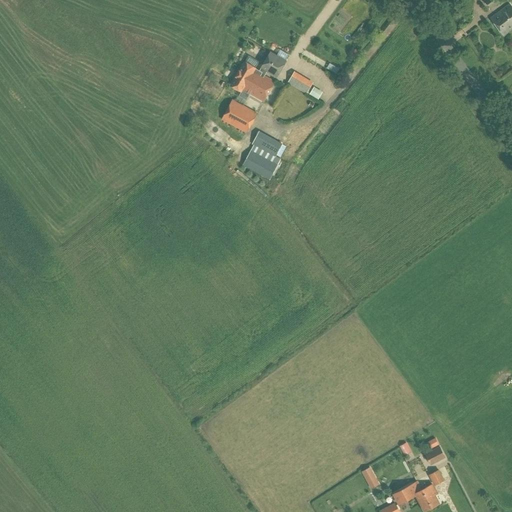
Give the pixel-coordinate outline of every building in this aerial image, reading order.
[(491,10),(500,3),(498,0),(485,0),(484,1),(491,10)] [(503,36),(511,29),(511,7),(510,4),(490,18),(503,36)] [(262,67),(267,71),(277,76),(286,61),(271,52),(262,67)] [(245,62),(231,85),(241,91),(242,89),(248,80),(253,83),(255,78),(258,80),(259,78),(261,79),(263,75),(264,76),(267,71),(262,67),(259,71),(255,68),(259,62),(248,56),(245,62)] [(306,94),(312,84),(294,73),(288,83),(306,94)] [(275,82),(264,76),(263,75),(261,79),(259,78),(258,80),(255,78),(253,83),(248,80),(242,89),(264,102),(275,82)] [(313,93),(321,97),(324,92),(316,87),(313,93)] [(246,133),(257,113),(241,105),(235,101),(233,100),(222,119),(246,133)] [(210,135),(230,153),(238,144),(219,126),(210,135)] [(270,180),(278,165),(273,162),(283,144),(259,131),(252,144),(253,145),(242,166),(270,180)] [(409,443),(402,446),(407,455),(413,452),(409,443)] [(431,466),(446,458),(440,446),(425,454),(431,466)] [(365,477),(373,473),(372,470),(370,467),(361,471),(365,477)] [(434,486),(445,480),(439,469),(428,475),(434,486)] [(432,484),(422,490),(417,481),(393,494),(399,504),(416,495),(425,511),(439,503),(434,493),(436,491),(432,484)] [(380,511),(399,511),(395,503),(380,511)]
